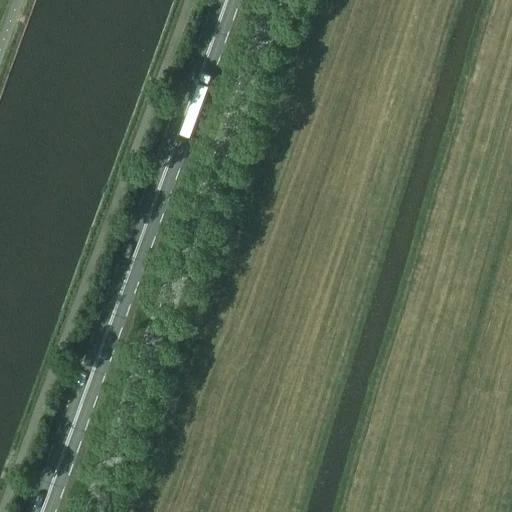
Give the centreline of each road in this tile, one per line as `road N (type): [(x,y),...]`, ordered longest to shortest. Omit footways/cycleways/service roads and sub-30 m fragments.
road 1 (unclassified): [(90,511),(271,0)]
road 2 (primary): [(44,511),(224,0)]
